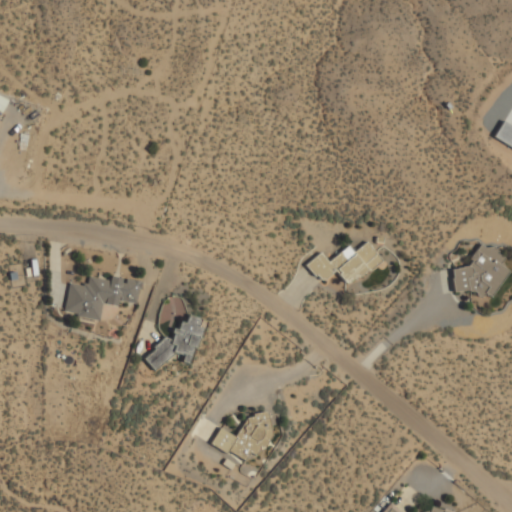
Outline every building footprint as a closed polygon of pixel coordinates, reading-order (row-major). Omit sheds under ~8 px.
[(511,146),(511,125),(502,120),(493,136),(511,146)] [(349,245),(328,260),(322,251),(306,262),(319,281),(336,269),(347,284),(381,260),(367,241),(353,251),(349,245)] [(500,290),(499,267),(500,266),(499,243),(472,245),(474,266),(452,267),(453,293),(500,290)] [(68,283),(62,313),(98,320),(101,303),(116,306),(117,301),(136,304),(140,281),(123,278),(110,276),(109,280),(87,276),(86,286),(68,283)] [(152,370),(174,353),(182,356),(181,362),(186,363),(189,356),(193,353),(201,327),(193,317),(187,315),(184,322),(182,322),(172,330),(169,339),(163,338),(153,345),(152,351),(142,358),(152,370)] [(234,437),(219,428),(210,443),(242,462),(248,451),(256,456),(270,433),(267,431),(272,423),(264,419),(265,417),(252,409),(234,437)]
